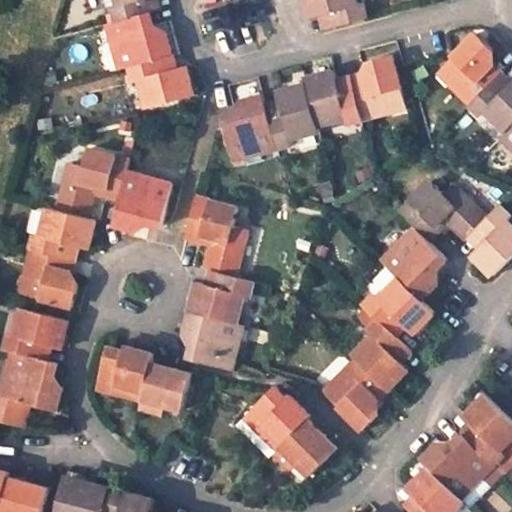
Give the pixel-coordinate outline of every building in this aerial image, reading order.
[(118,0),(120,4),(120,5),(115,6),(119,21),(153,12),(149,0),(118,0)] [(163,9),(159,0),(149,0),(153,12),(163,9)] [(369,17),(365,2),(361,4),(359,0),(313,0),(314,0),(307,2),(311,17),(333,12),(337,26),(369,17)] [(110,23),(117,50),(124,48),(129,66),(131,65),(165,57),(174,54),(169,32),(158,35),(153,12),(119,21),(110,23)] [(503,74),(487,56),(495,48),(479,33),(445,67),(456,79),(451,84),(472,105),(497,80),(503,74)] [(178,69),(174,54),(165,57),(169,71),(178,69)] [(364,120),(390,112),(389,106),(406,101),(393,55),(373,60),(375,70),(353,77),(355,85),(364,120)] [(131,65),(136,80),(142,79),(149,106),(190,96),(187,84),(192,83),(188,67),(178,69),(169,71),(165,57),(131,65)] [(440,72),(451,84),(456,79),(445,67),(440,72)] [(355,85),(341,89),(338,80),(335,71),(320,75),(322,81),(309,84),(311,89),(320,125),(348,118),(349,124),(364,120),(355,85)] [(511,84),(511,82),(503,74),(497,80),(507,89),(511,84)] [(320,75),(308,78),(309,84),(322,81),(320,75)] [(353,77),(338,80),(341,89),(355,85),(353,77)] [(507,129),(508,131),(511,127),(511,84),(507,89),(497,80),(472,105),(482,114),(486,109),(507,129)] [(196,95),(192,83),(187,84),(190,96),(196,95)] [(309,84),(295,88),(296,92),(311,89),(309,84)] [(295,88),(280,92),(283,102),(285,111),(271,115),(278,141),(280,148),(295,143),(293,138),(322,131),(320,125),(311,89),(296,92),(295,88)] [(266,96),(244,102),(246,112),(224,118),(235,160),(262,153),(261,146),(278,141),(271,115),(269,105),(266,96)] [(408,108),(406,101),(389,106),(390,112),(408,108)] [(283,102),(269,105),(271,115),(285,111),(283,102)] [(502,134),(511,144),(511,134),(508,131),(507,129),(502,134)] [(262,153),(280,148),(278,141),(261,146),(262,153)] [(132,159),(90,149),(85,167),(71,163),(60,209),(90,216),(96,193),(122,199),(127,178),(129,172),(132,159)] [(146,176),(129,172),(127,178),(144,183),(146,176)] [(116,224),(137,230),(140,220),(163,225),(174,183),(146,176),(144,183),(127,178),(122,199),(116,224)] [(491,217),(456,184),(446,194),(433,180),(402,212),(418,227),(432,241),(451,221),(469,239),(471,236),(479,229),(491,217)] [(236,276),(249,229),(234,225),(239,208),(198,197),(188,236),(213,243),(207,269),(214,270),(223,273),(236,276)] [(511,258),(511,220),(510,219),(511,216),(511,214),(503,205),(491,217),(479,229),(489,239),(481,247),(474,254),(486,265),(491,260),(500,270),(511,258)] [(51,206),(44,235),(38,233),(34,248),(66,257),(70,243),(81,246),(91,248),(95,233),(90,231),(92,217),(90,216),(60,209),(51,206)] [(95,233),(98,219),(92,217),(90,231),(95,233)] [(424,299),(440,282),(433,275),(440,267),(449,258),(432,241),(418,227),(398,248),(403,252),(390,266),(402,278),(424,299)] [(471,236),(481,247),(489,239),(479,229),(471,236)] [(78,259),(81,246),(70,243),(66,257),(78,259)] [(34,248),(27,275),(33,277),(29,294),(75,305),(81,285),(72,282),(78,259),(66,257),(34,248)] [(398,248),(385,261),(390,266),(403,252),(398,248)] [(486,265),(495,275),(500,270),(491,260),(486,265)] [(220,286),(223,273),(214,270),(211,284),(220,286)] [(239,322),(247,294),(253,295),(257,281),(236,276),(223,273),(220,286),(211,284),(200,281),(197,297),(201,298),(198,312),(239,322)] [(22,293),(29,294),(33,277),(27,275),(22,293)] [(392,329),(402,318),(410,326),(416,332),(427,321),(424,317),(433,308),(424,299),(402,278),(382,298),(378,294),(368,305),(383,320),(392,329)] [(24,307),(17,335),(11,333),(7,348),(17,351),(41,358),(45,343),(55,345),(65,348),(68,333),(62,331),(66,318),(24,307)] [(427,321),(437,312),(433,308),(424,317),(427,321)] [(234,369),(241,341),(235,340),(239,322),(198,312),(194,311),(188,332),(197,334),(191,358),(234,369)] [(68,333),(72,319),(66,318),(62,331),(68,333)] [(400,337),(410,326),(402,318),(392,329),(400,337)] [(401,380),(412,368),(398,353),(407,343),(400,337),(392,329),(383,320),(373,331),(376,333),(356,355),(359,358),(387,386),(397,376),(401,380)] [(241,341),(245,324),(239,322),(235,340),(241,341)] [(51,360),(55,345),(45,343),(41,358),(51,360)] [(155,357),(111,346),(101,386),(117,390),(119,383),(146,390),(153,362),(155,357)] [(54,385),(60,363),(51,360),(41,358),(17,351),(10,379),(17,380),(13,395),(6,394),(0,391),(0,418),(24,425),(31,402),(58,409),(64,388),(54,385)] [(365,430),(381,413),(375,407),(391,390),(387,386),(359,358),(339,379),(343,383),(330,397),(365,430)] [(185,409),(194,373),(153,362),(146,390),(144,397),(167,404),(185,409)] [(391,390),(401,380),(397,376),(387,386),(391,390)] [(17,380),(10,379),(6,394),(13,395),(17,380)] [(339,379),(326,392),(330,397),(343,383),(339,379)] [(117,390),(144,397),(146,390),(119,383),(117,390)] [(284,444),(311,418),(290,398),(278,386),(271,393),(242,424),(274,455),(278,451),(284,444)] [(490,394),(481,404),(484,408),(494,398),(490,394)] [(164,412),(167,404),(144,397),(142,406),(164,412)] [(497,465),(508,454),(504,450),(511,441),(511,416),(494,398),(484,408),(481,404),(470,414),(476,421),(484,428),(473,440),(497,465)] [(340,447),(311,418),(284,444),(278,451),(294,468),(301,461),(314,473),(340,447)] [(476,421),(465,432),(473,440),(484,428),(476,421)] [(459,492),(472,479),(477,485),(497,465),(473,440),(465,432),(449,450),(442,443),(426,459),(433,466),(437,470),(459,492)] [(497,465),(477,485),(464,498),(468,501),(473,507),(507,474),(497,465)] [(433,466),(424,476),(428,480),(437,470),(433,466)] [(416,511),(457,511),(468,501),(464,498),(459,492),(437,470),(428,480),(424,476),(413,488),(420,495),(426,501),(416,511)] [(87,475),(71,471),(59,511),(106,511),(113,491),(84,484),(87,475)] [(12,477),(0,474),(0,508),(3,509),(12,477)] [(43,511),(50,488),(12,477),(3,509),(2,511),(43,511)] [(464,498),(477,485),(472,479),(459,492),(464,498)] [(153,511),(154,511),(156,503),(113,491),(106,511),(153,511)] [(409,506),(416,511),(426,501),(420,495),(409,506)]
